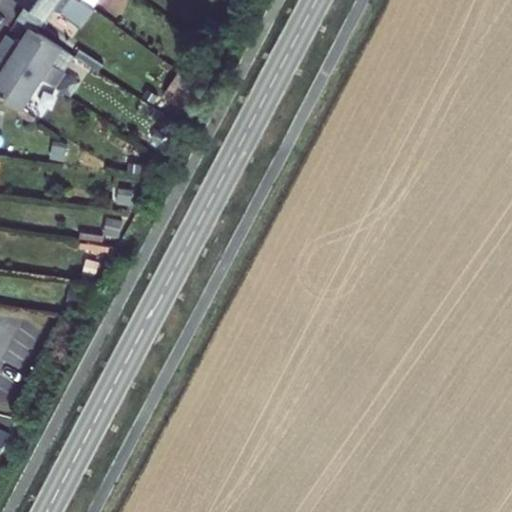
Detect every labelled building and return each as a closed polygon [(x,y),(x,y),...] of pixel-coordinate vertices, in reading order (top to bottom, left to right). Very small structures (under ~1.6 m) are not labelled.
[(85,0),(23,0),(26,2),(44,15),(51,5),(77,24),(91,4),(85,0)] [(35,28),(44,15),(26,2),(17,15),(28,23),(35,28)] [(35,28),(28,23),(18,38),(6,30),(0,39),(0,47),(41,76),(52,84),(73,54),(35,28)] [(0,96),(18,110),(41,76),(0,47),(0,96)] [(78,47),(73,54),(96,70),(101,63),(78,47)] [(180,74),(162,98),(182,113),(200,90),(180,74)]
